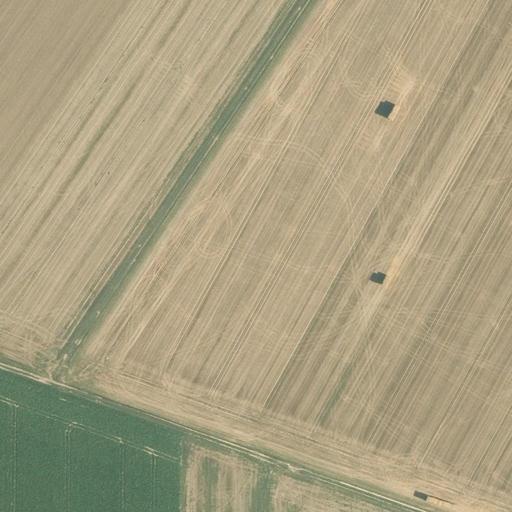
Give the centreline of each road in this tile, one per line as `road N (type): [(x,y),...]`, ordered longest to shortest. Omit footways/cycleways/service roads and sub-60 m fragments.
road 1 (track): [(50,383),(309,0)]
road 2 (track): [(417,511),(0,365)]
